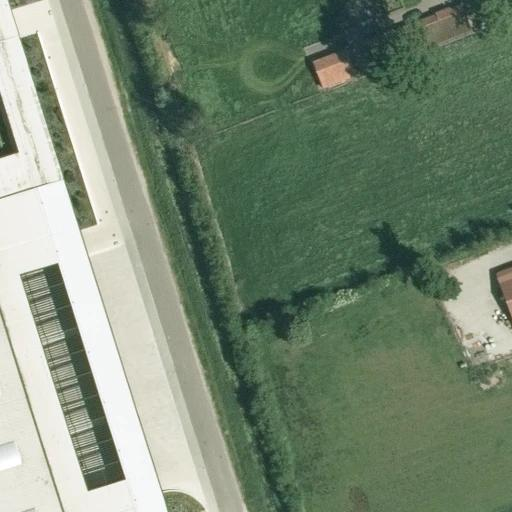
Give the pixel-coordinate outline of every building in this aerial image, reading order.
[(0,0),(0,14),(9,12),(5,0),(0,0)] [(377,69),(471,32),(461,7),(368,43),(377,69)] [(35,192),(58,185),(13,41),(0,44),(0,511),(142,511),(141,508),(140,507),(139,507),(138,507),(133,508),(133,509),(132,509),(132,510),(132,511),(128,511),(59,511),(0,322),(0,253),(47,239),(48,240),(49,240),(50,240),(54,239),(55,238),(56,238),(56,237),(56,236),(44,198),(44,197),(43,197),(42,196),(41,197),(36,198),(35,192)] [(323,90),(355,78),(345,52),(313,64),(323,90)] [(511,315),(511,268),(497,274),(511,315)] [(491,327),(500,323),(490,302),(481,307),(491,327)]
